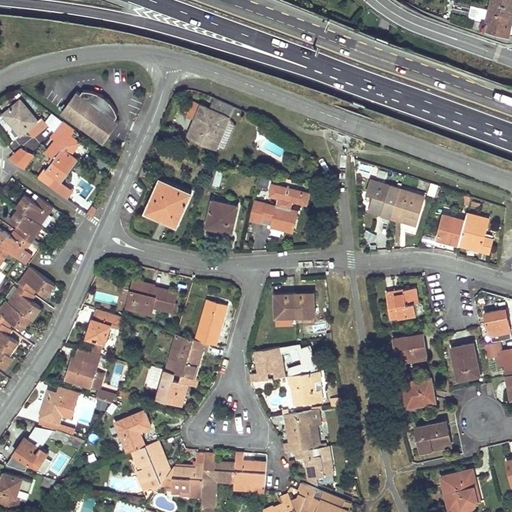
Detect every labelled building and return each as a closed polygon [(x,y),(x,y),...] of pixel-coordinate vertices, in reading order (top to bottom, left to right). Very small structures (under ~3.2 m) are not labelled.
[(511,0),(491,0),(489,9),(511,15),(511,13),(511,0)] [(511,21),(511,15),(489,9),(480,7),(479,12),(477,19),(463,15),(460,23),(472,27),(484,31),(485,30),(508,36),(510,25),(511,21)] [(479,12),(465,8),(463,15),(477,19),(479,12)] [(463,15),(451,12),(449,19),(460,23),(463,15)] [(86,90),(83,90),(80,93),(77,91),(62,111),(104,141),(118,121),(115,118),(117,115),(117,113),(115,109),(113,105),(110,101),(106,98),(103,95),(99,93),(94,92),(90,90),(86,90)] [(233,106),(214,98),(210,107),(205,119),(224,127),(233,106)] [(48,125),(45,121),(42,117),(38,121),(20,99),(2,113),(21,136),(28,129),(33,126),(38,133),(48,125)] [(216,146),(224,127),(205,119),(210,107),(193,100),(187,114),(195,118),(188,134),(202,140),(216,146)] [(265,122),(258,117),(252,115),(245,112),(242,118),(249,121),(263,127),(265,122)] [(75,129),(62,120),(50,135),(55,139),(45,152),(51,157),(48,161),(50,163),(46,169),(44,168),(37,177),(49,186),(56,177),(61,181),(77,159),(70,154),(61,147),(71,135),(75,129)] [(38,133),(33,126),(28,129),(34,136),(38,133)] [(80,142),(71,135),(61,147),(70,154),(80,142)] [(223,170),(220,169),(217,169),(213,183),(220,185),(223,170)] [(174,211),(178,212),(181,214),(191,191),(160,177),(146,208),(171,219),(174,211)] [(391,217),(400,188),(371,179),(367,192),(374,194),(369,210),(391,217)] [(391,217),(392,217),(415,224),(424,195),(400,188),(391,217)] [(37,202),(41,196),(35,192),(31,198),(37,202)] [(16,205),(18,207),(41,223),(51,209),(54,205),(41,196),(37,202),(31,198),(24,193),(16,205)] [(231,230),(234,217),(237,204),(212,198),(205,225),(231,230)] [(270,214),(273,215),(273,219),(271,226),(292,230),(297,209),(253,199),(249,218),(261,221),(262,217),(269,219),(270,214)] [(51,209),(61,217),(64,213),(54,205),(51,209)] [(23,227),(19,232),(30,240),(32,242),(38,246),(40,242),(34,238),(44,224),(41,223),(18,207),(10,218),(18,224),(23,227)] [(171,219),(146,208),(144,211),(176,226),(181,214),(178,212),(174,211),(171,219)] [(459,242),(459,243),(458,243),(488,251),(492,238),(483,236),(488,218),(467,212),(465,219),(459,242)] [(437,237),(459,242),(465,219),(443,213),(437,237)] [(19,232),(23,227),(18,224),(10,234),(13,236),(17,231),(19,232)] [(0,243),(10,251),(26,262),(32,253),(24,248),(26,245),(30,240),(19,232),(17,231),(13,236),(10,234),(1,227),(0,228),(0,243)] [(363,235),(374,240),(377,233),(366,228),(363,235)] [(32,242),(28,247),(36,252),(40,247),(38,246),(32,242)] [(0,264),(10,251),(0,243),(0,264)] [(18,282),(20,284),(30,290),(34,285),(37,288),(47,295),(55,283),(31,265),(18,282)] [(136,290),(133,299),(131,307),(151,313),(153,305),(172,310),(177,291),(151,285),(152,283),(134,278),(131,289),(136,290)] [(10,298),(18,287),(14,284),(6,295),(10,298)] [(10,298),(8,301),(31,317),(33,318),(41,306),(31,299),(28,297),(32,291),(30,290),(20,284),(18,287),(10,298)] [(418,301),(417,294),(415,287),(387,292),(391,318),(418,313),(416,302),(418,301)] [(133,299),(136,290),(131,289),(127,307),(131,307),(133,299)] [(315,315),(314,303),(314,291),(275,293),(275,316),(295,316),(315,315)] [(0,307),(0,319),(6,324),(10,319),(12,321),(23,329),(31,317),(8,301),(6,299),(0,307)] [(202,313),(195,338),(207,342),(215,344),(221,319),(218,318),(220,314),(223,315),(226,304),(206,299),(203,309),(207,310),(206,314),(202,313)] [(105,342),(110,324),(119,327),(123,316),(96,308),(87,337),(105,342)] [(511,329),(509,322),(507,315),(504,316),(502,308),(485,312),(490,334),(511,329)] [(315,315),(295,316),(296,321),(303,321),(304,324),(315,323),(315,315)] [(0,344),(11,352),(19,341),(9,334),(5,332),(9,326),(6,324),(0,319),(0,344)] [(192,376),(194,367),(192,366),(193,363),(198,365),(200,357),(202,349),(205,349),(207,342),(195,338),(177,333),(166,369),(192,376)] [(399,362),(403,362),(406,361),(405,356),(427,353),(423,333),(394,338),(399,362)] [(507,374),(511,373),(511,347),(502,349),(500,340),(483,343),(486,355),(497,353),(496,350),(501,349),(505,363),(507,374)] [(458,378),(468,376),(477,374),(474,360),(477,360),(473,342),(452,347),(458,378)] [(0,344),(0,362),(6,367),(14,355),(11,352),(0,344)] [(252,380),(261,379),(269,377),(268,371),(274,370),(275,376),(285,375),(280,346),(256,350),(259,368),(261,368),(262,371),(259,371),(251,373),(252,380)] [(100,355),(78,348),(75,357),(72,368),(69,367),(65,378),(99,388),(104,373),(95,370),(100,355)] [(505,363),(501,349),(496,350),(497,353),(500,364),(505,363)] [(427,353),(405,356),(406,361),(427,357),(427,353)] [(483,373),(480,359),(477,360),(474,360),(477,374),(483,373)] [(197,378),(192,376),(166,369),(165,369),(157,397),(180,404),(184,390),(182,389),(184,382),(187,383),(195,385),(197,378)] [(289,374),(289,379),(290,383),(293,383),(295,392),(294,392),(296,404),(323,399),(321,387),(316,388),(315,380),(322,379),(320,369),(289,374)] [(406,406),(421,404),(435,401),(431,377),(402,381),(406,406)] [(51,396),(48,396),(45,407),(43,407),(40,416),(58,422),(61,413),(70,416),(78,391),(59,385),(56,393),(53,392),(51,396)] [(112,401),(117,394),(99,388),(96,397),(100,398),(112,401)] [(117,394),(124,396),(131,398),(132,393),(120,389),(117,394)] [(48,396),(51,396),(53,392),(48,390),(43,407),(45,407),(48,396)] [(97,406),(99,402),(100,398),(96,397),(83,393),(81,400),(97,406)] [(343,404),(342,396),(333,397),(334,405),(343,404)] [(106,409),(109,411),(112,413),(117,405),(112,401),(106,409)] [(318,408),(312,409),(286,413),(287,421),(291,421),(291,424),(287,424),(290,442),(284,443),(286,451),(295,449),(312,447),(308,422),(317,421),(320,420),(318,408)] [(145,410),(116,421),(128,451),(132,450),(136,448),(146,445),(140,430),(151,426),(145,410)] [(427,446),(427,447),(428,449),(451,444),(446,420),(416,426),(420,447),(427,446)] [(319,440),(320,440),(317,421),(308,422),(312,447),(313,447),(319,446),(320,445),(320,444),(319,440)] [(29,462),(38,466),(47,454),(49,452),(40,445),(39,446),(25,436),(14,452),(29,462)] [(158,440),(146,445),(136,448),(144,467),(140,469),(137,470),(145,489),(154,486),(155,490),(160,484),(169,472),(162,455),(164,455),(158,440)] [(313,447),(312,447),(295,449),(296,457),(305,456),(308,478),(318,482),(316,476),(333,473),(328,444),(320,445),(319,446),(320,453),(314,454),(313,447)] [(132,450),(140,469),(144,467),(136,448),(132,450)] [(205,453),(197,452),(196,462),(204,462),(205,453)] [(216,453),(205,452),(205,453),(204,462),(204,467),(223,469),(223,462),(215,461),(216,453)] [(236,453),(235,463),(234,481),(233,487),(248,488),(248,483),(265,485),(267,461),(244,459),(244,454),(236,453)] [(54,459),(47,454),(38,466),(37,468),(44,473),(54,459)] [(170,470),(164,455),(162,455),(169,472),(170,471),(170,470)] [(181,494),(202,496),(204,467),(204,462),(196,462),(196,467),(173,466),(171,484),(171,489),(181,489),(181,492),(181,494)] [(234,481),(235,463),(223,462),(223,469),(204,467),(202,496),(200,511),(210,511),(211,506),(214,506),(216,480),(234,481)] [(171,484),(173,466),(170,470),(170,471),(169,472),(160,484),(171,484)] [(478,501),(476,492),(479,492),(473,468),(442,475),(450,507),(478,501)] [(0,509),(3,511),(5,503),(17,506),(19,496),(16,495),(19,487),(29,490),(33,479),(4,471),(0,483),(0,509)] [(56,488),(57,483),(58,479),(44,475),(42,483),(56,488)] [(85,485),(86,482),(87,479),(80,476),(77,483),(85,485)] [(298,496),(292,499),(297,511),(324,511),(325,511),(348,511),(350,509),(346,508),(342,506),(345,499),(302,482),(299,489),(301,490),(308,493),(307,496),(299,493),(298,496)] [(351,491),(335,484),(333,489),(350,495),(351,491)] [(289,493),(288,491),(280,495),(284,503),(274,506),(274,505),(263,510),(262,511),(297,511),(292,499),(289,493)]
